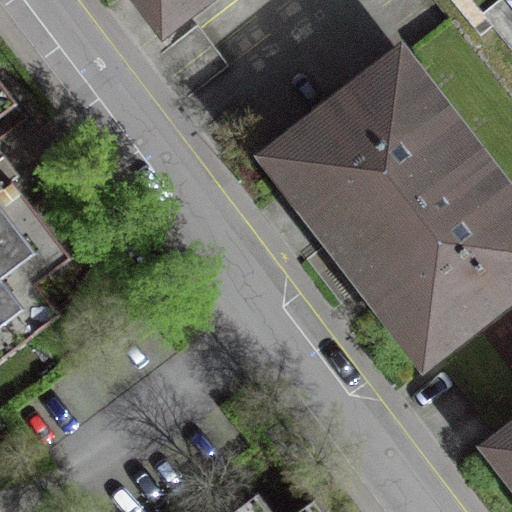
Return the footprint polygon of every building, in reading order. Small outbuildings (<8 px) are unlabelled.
[(143,0),(166,29),(203,0),(143,0)] [(511,201),(399,56),(270,156),(430,361),(511,297),(511,201)] [(0,115),(15,105),(0,84),(0,345),(25,327),(32,337),(60,316),(37,285),(71,260),(11,181),(1,188),(0,186),(0,115)] [(511,430),(493,445),(511,470),(511,430)] [(323,511),(315,500),(297,511),(269,511),(257,495),(233,511),(323,511)]
